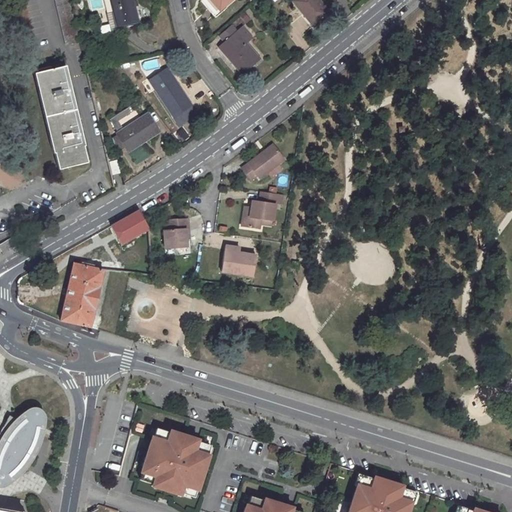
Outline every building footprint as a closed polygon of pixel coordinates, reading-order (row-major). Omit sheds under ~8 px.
[(55,0),(66,45),(80,42),(70,0),(55,0)] [(133,0),(110,0),(113,10),(134,5),(133,0)] [(202,0),(201,1),(208,9),(215,3),(220,10),(232,0),(202,0)] [(317,0),(295,0),(292,2),(303,15),(305,13),(315,26),(329,15),(317,0)] [(215,3),(208,9),(216,18),(222,13),(220,10),(215,3)] [(134,5),(113,10),(117,27),(138,22),(134,5)] [(243,13),(240,17),(246,23),(249,20),(243,13)] [(240,19),(233,24),(237,30),(244,24),(240,19)] [(231,26),(219,37),(225,43),(219,48),(224,54),(228,51),(233,55),(229,59),(243,75),(261,60),(245,42),(238,34),(231,26)] [(244,30),(238,34),(245,42),(250,37),(244,30)] [(228,51),(224,54),(229,59),(233,55),(228,51)] [(46,108),(42,109),(46,125),(50,124),(53,137),(49,138),(53,154),(55,153),(59,170),(73,166),(72,162),(86,159),(83,146),(85,146),(81,130),(77,131),(76,125),(80,124),(71,87),(67,88),(65,81),(69,80),(65,66),(34,73),(36,81),(40,80),(46,108)] [(168,69),(149,81),(179,127),(197,115),(190,106),(192,105),(168,69)] [(40,80),(36,81),(42,109),(46,108),(40,80)] [(122,127),(118,121),(133,111),(130,106),(110,120),(116,130),(122,127)] [(147,113),(117,133),(118,136),(113,139),(115,145),(119,150),(125,146),(128,152),(159,132),(147,113)] [(273,145),(242,169),(250,181),(257,176),(259,179),(284,160),(273,145)] [(116,160),(109,162),(112,175),(119,173),(116,160)] [(244,206),(241,227),(258,230),(259,224),(260,220),(273,222),(275,204),(277,194),(260,192),(259,202),(251,201),(250,207),(244,206)] [(139,211),(111,227),(121,246),(137,237),(149,229),(139,211)] [(186,240),(185,230),(190,230),(189,219),(165,221),(166,230),(163,231),(165,250),(187,248),(186,240)] [(149,229),(137,237),(138,250),(150,249),(149,229)] [(150,249),(138,250),(139,266),(151,266),(150,249)] [(224,252),(221,272),(253,277),(255,257),(239,254),(224,252)] [(74,263),(60,320),(85,326),(85,329),(89,331),(103,269),(94,267),(94,265),(81,262),(81,264),(74,263)] [(151,266),(139,266),(139,275),(152,277),(151,266)] [(39,434),(44,422),(43,412),(40,409),(32,411),(27,414),(18,421),(9,415),(0,430),(0,484),(2,484),(7,482),(19,474),(22,470),(32,456),(35,450),(37,444),(39,444),(41,435),(39,434)] [(154,439),(152,439),(142,469),(144,470),(147,471),(146,476),(162,482),(160,488),(174,493),(176,486),(192,491),(194,486),(198,487),(199,488),(209,457),(208,457),(204,455),(208,444),(199,441),(199,439),(171,430),(171,432),(161,429),(158,440),(154,439)] [(147,471),(144,470),(140,479),(152,483),(152,485),(160,488),(162,482),(146,476),(147,471)] [(364,477),(358,475),(354,486),(357,487),(354,493),(358,494),(364,477)] [(408,511),(411,504),(408,503),(411,492),(402,489),(402,487),(374,478),(373,480),(364,477),(358,494),(354,493),(348,511),(408,511)] [(183,493),(195,497),(198,487),(194,486),(192,491),(176,486),(174,493),(182,495),(183,493)] [(411,504),(413,505),(417,493),(411,492),(408,503),(411,504)] [(247,509),(245,508),(243,511),(299,511),(292,510),(292,508),(265,499),(264,501),(254,498),(250,510),(247,509)]
